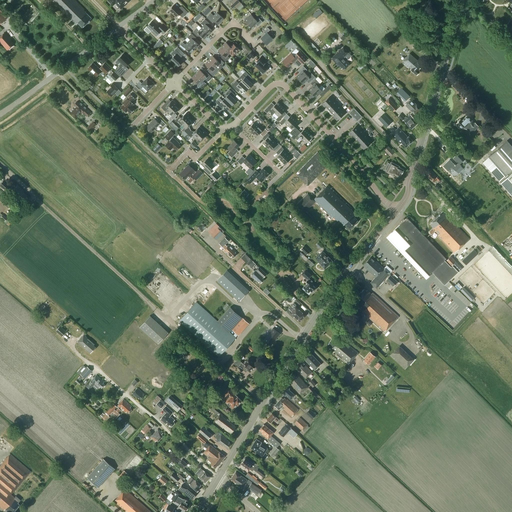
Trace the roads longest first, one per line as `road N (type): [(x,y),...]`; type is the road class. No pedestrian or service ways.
road 1 (secondary): [(218,478),(311,321),(397,210)]
road 2 (unclassified): [(397,210),(282,85),(270,86),(233,125)]
road 3 (track): [(0,164),(168,319)]
road 4 (secondary): [(397,210),(462,0)]
road 5 (track): [(84,359),(218,478)]
road 6 (unclassified): [(0,114),(117,27)]
